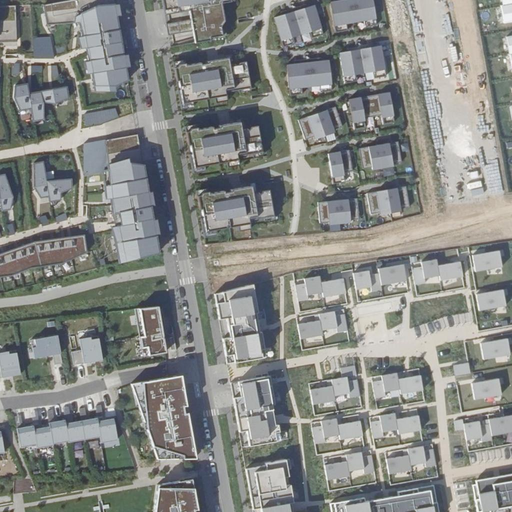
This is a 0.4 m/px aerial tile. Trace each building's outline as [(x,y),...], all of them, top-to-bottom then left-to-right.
[(121,15),(120,5),(114,5),(113,0),(72,0),(44,5),(47,24),(81,23),(83,35),(79,37),(82,49),(88,49),(90,61),(85,62),(86,74),(93,73),(95,92),(117,92),(116,86),(129,80),(128,68),(131,67),(130,54),(125,55),(118,16),(121,15)] [(162,0),(164,10),(189,6),(191,20),(167,24),(169,34),(193,29),(195,42),(223,37),(220,24),(224,18),(221,0),(222,0),(162,0)] [(347,29),(346,23),(367,19),(368,25),(378,23),(373,0),(337,0),(331,1),(336,31),(347,29)] [(511,0),(502,0),(506,24),(511,22),(511,0)] [(314,36),(324,33),(316,4),(275,15),(283,44),(293,42),(292,36),(312,30),(314,36)] [(56,58),(53,34),(32,36),(35,58),(56,58)] [(375,77),(387,75),(382,45),(341,52),(347,82),(359,80),(357,70),(373,68),(375,77)] [(175,68),(181,104),(220,97),(220,99),(228,98),(227,93),(251,89),(247,62),(240,63),(238,66),(235,64),(230,65),(229,58),(208,62),(209,63),(202,65),(202,63),(186,66),(185,64),(179,65),(177,68),(175,68)] [(335,89),(332,59),(290,63),(293,93),(303,92),(302,86),(324,84),(324,90),(335,89)] [(73,98),(73,87),(36,89),(35,78),(24,79),(25,105),(39,104),(40,118),(51,117),(50,100),(73,98)] [(383,123),(395,121),(390,91),(349,98),(355,128),(367,126),(365,117),(381,114),(383,123)] [(342,126),(337,106),(299,116),(304,136),(313,134),(314,138),(334,133),(333,129),(342,126)] [(86,127),(119,119),(116,107),(83,115),(86,127)] [(186,132),(192,168),(231,161),(232,164),(239,162),(238,157),(263,153),(258,126),(252,127),(249,130),(246,128),(242,129),(240,122),(220,126),(220,128),(213,129),(213,127),(197,130),(197,128),(190,129),(188,132),(186,132)] [(393,163),(402,161),(398,141),(360,147),(363,168),(372,167),(373,171),(394,167),(393,163)] [(353,170),(349,149),(329,153),(334,183),(345,181),(343,172),(353,170)] [(132,164),(128,159),(109,164),(111,186),(106,186),(107,199),(114,199),(114,215),(121,213),(122,226),(112,228),(120,264),(160,253),(158,236),(161,234),(158,220),(155,220),(153,206),(157,206),(154,192),(151,192),(145,164),(132,164)] [(53,160),(45,161),(47,185),(41,186),(43,194),(64,198),(76,187),(75,180),(67,183),(64,172),(57,172),(53,160)] [(385,170),(387,176),(398,174),(396,167),(385,170)] [(5,179),(0,180),(0,199),(10,198),(10,207),(17,205),(23,190),(12,172),(4,173),(5,179)] [(197,196),(204,232),(243,225),(243,228),(250,226),(249,221),(274,217),(271,201),(269,190),(263,191),(261,194),(257,192),(253,193),(252,186),(231,190),(231,192),(225,193),(224,191),(208,194),(208,192),(201,193),(200,196),(197,196)] [(410,207),(406,186),(367,192),(371,213),(380,212),(381,216),(401,213),(401,208),(410,207)] [(360,219),(358,198),(319,201),(320,222),(330,221),(330,226),(351,224),(351,220),(360,219)] [(43,226),(49,224),(46,215),(40,217),(43,226)] [(42,237),(0,253),(0,272),(18,271),(38,261),(65,260),(94,245),(91,232),(42,237)] [(495,248),(469,253),(472,270),(498,265),(495,248)] [(409,267),(412,284),(422,282),(422,277),(436,274),(437,279),(459,275),(456,260),(434,264),(433,258),(418,261),(419,265),(409,267)] [(365,270),(350,273),(353,289),(368,286),(369,290),(379,288),(378,284),(403,279),(400,263),(376,268),(377,272),(366,274),(365,270)] [(317,275),(301,279),(302,284),(294,286),(297,301),(306,299),(305,294),(320,291),(321,296),(343,292),(340,278),(318,282),(317,275)] [(249,286),(248,285),(214,293),(227,365),(260,359),(258,347),(262,346),(259,332),(263,332),(262,331),(262,327),(259,316),(256,317),(249,286)] [(499,287),(473,292),(476,308),(502,303),(499,287)] [(157,306),(134,309),(142,355),(165,352),(157,306)] [(345,329),(342,313),(333,315),(332,311),(317,314),(318,320),(296,324),(299,338),(321,334),(320,330),(335,327),(335,331),(345,329)] [(56,335),(30,340),(33,358),(52,355),(53,365),(61,364),(56,335)] [(81,349),(71,351),(73,364),(102,359),(97,335),(79,338),(81,349)] [(481,356),(507,351),(504,336),(478,341),(481,356)] [(15,350),(0,352),(0,377),(20,374),(15,350)] [(453,373),(468,370),(466,361),(451,363),(453,373)] [(340,373),(341,376),(345,375),(355,374),(353,364),(345,366),(341,367),(339,367),(340,373)] [(380,378),(371,380),(374,396),(384,394),(383,390),(398,387),(399,392),(421,387),(418,373),(396,377),(395,371),(379,374),(380,378)] [(180,375),(131,385),(156,459),(195,458),(180,375)] [(330,385),(309,389),(312,403),(334,399),(333,394),(348,391),(349,396),(359,394),(355,378),(346,380),(345,375),(341,376),(329,379),(330,385)] [(473,396),(498,391),(495,375),(470,380),(473,396)] [(279,440),(267,376),(237,382),(248,446),(279,440)] [(419,427),(416,413),(395,417),(394,411),(378,414),(378,418),(369,420),(373,436),(382,434),(382,430),(396,427),(397,431),(419,427)] [(511,428),(511,417),(511,411),(487,416),(487,420),(478,422),(477,418),(462,420),(465,437),(479,434),(480,439),(491,437),(490,432),(511,428)] [(361,433),(358,418),(336,422),(335,417),(320,420),(321,424),(311,426),(315,442),(324,440),(323,436),(338,433),(339,437),(361,433)] [(99,437),(97,421),(96,418),(80,421),(83,440),(99,437)] [(117,440),(113,418),(97,421),(99,437),(101,443),(117,440)] [(51,441),(67,439),(64,423),(64,420),(48,423),(48,426),(51,441)] [(83,440),(80,421),(64,423),(67,439),(67,442),(83,440)] [(32,425),(15,428),(19,447),(35,444),(33,429),(32,425)] [(51,441),(48,426),(33,429),(35,444),(36,448),(52,445),(51,441)] [(511,438),(488,446),(493,462),(511,455),(511,438)] [(407,452),(385,456),(388,471),(410,467),(409,462),(424,460),(424,464),(435,462),(432,446),(422,448),(421,444),(406,446),(407,452)] [(346,459),(324,463),(327,477),(349,473),(348,469),(362,466),(363,471),(374,469),(371,456),(370,452),(361,454),(360,450),(345,453),(346,459)] [(254,511),(302,511),(296,511),(293,511),(293,509),(291,501),(288,486),(284,487),(282,475),(286,474),(282,453),(249,460),(255,492),(251,493),(254,511)] [(492,511),(511,508),(511,470),(499,473),(500,476),(471,482),(477,511),(491,508),(492,511)] [(196,511),(191,478),(156,485),(152,511),(196,511)] [(437,511),(434,489),(429,490),(394,496),(360,503),(351,505),(350,501),(337,503),(331,504),(332,511),(437,511)]
